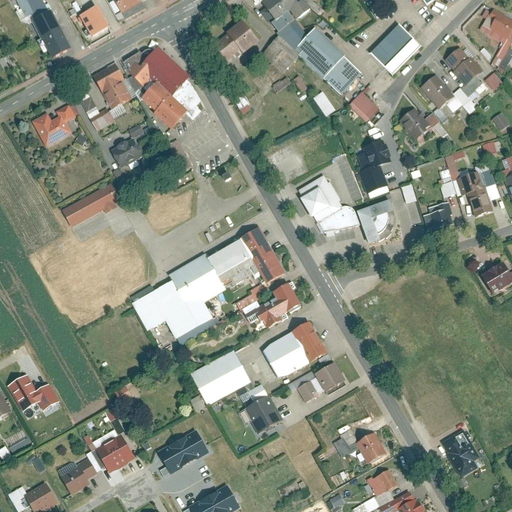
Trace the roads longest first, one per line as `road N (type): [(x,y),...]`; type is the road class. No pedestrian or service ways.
road 1 (tertiary): [(169,18),(327,290)]
road 2 (tertiary): [(327,290),(454,511)]
road 3 (residential): [(327,290),(511,230)]
road 4 (tertiary): [(0,112),(169,18)]
road 5 (residential): [(478,0),(391,92)]
